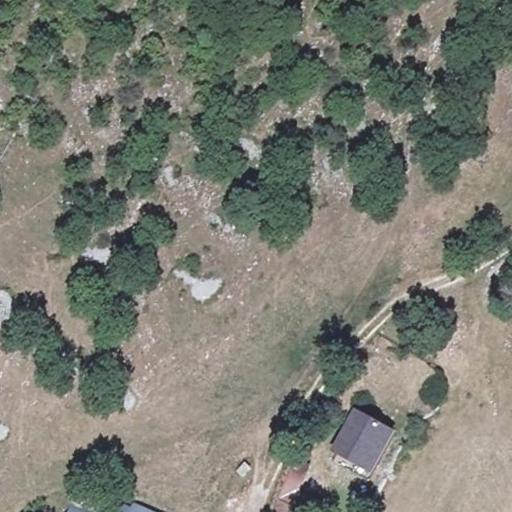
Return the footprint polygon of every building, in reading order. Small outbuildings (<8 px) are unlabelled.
[(360,413),(335,448),(366,470),(391,434),(360,413)] [(191,445),(211,456),(220,438),(199,430),(191,445)] [(296,457),(283,483),(297,490),(311,465),(296,457)] [(297,490),(283,483),(275,499),(294,509),(300,511),(309,511),(316,500),(297,490)] [(292,511),(294,509),(275,499),(267,511),(292,511)]
